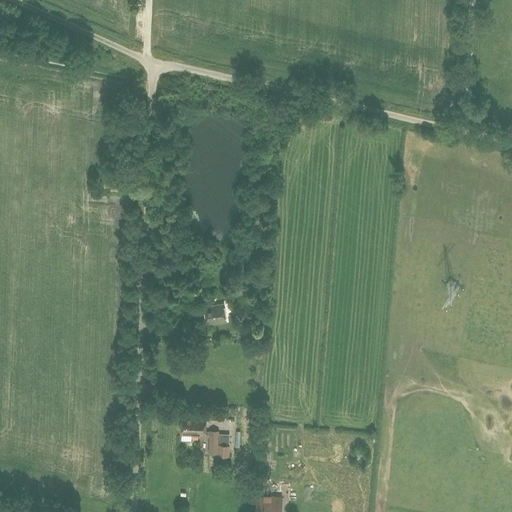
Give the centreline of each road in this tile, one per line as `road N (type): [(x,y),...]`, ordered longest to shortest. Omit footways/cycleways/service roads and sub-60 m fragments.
road 1 (unclassified): [(132,511),(154,65)]
road 2 (unclassified): [(463,132),(154,65)]
road 3 (track): [(511,143),(463,132),(471,0)]
